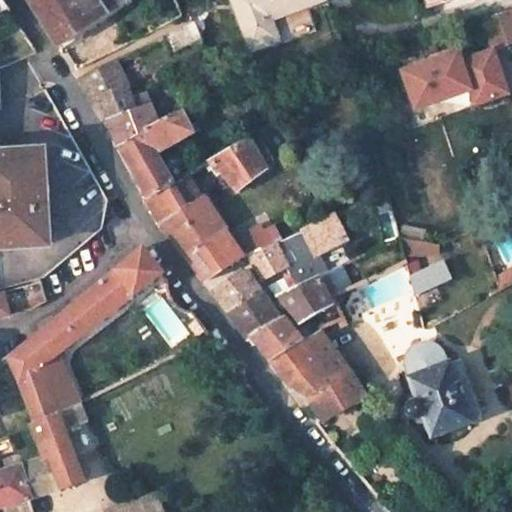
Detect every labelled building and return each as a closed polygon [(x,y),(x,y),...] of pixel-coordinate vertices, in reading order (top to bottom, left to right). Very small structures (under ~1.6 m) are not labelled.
[(0,0),(0,13),(8,11),(0,0)] [(25,0),(52,40),(111,4),(109,0),(25,0)] [(247,7),(244,0),(235,0),(239,9),(247,7)] [(239,9),(252,47),(279,38),(273,18),(323,0),(244,0),(247,7),(239,9)] [(181,2),(170,9),(174,17),(185,11),(181,2)] [(511,11),(484,19),(492,47),(511,40),(511,11)] [(162,37),(170,53),(201,37),(194,23),(162,37)] [(470,89),(476,105),(508,94),(494,52),(461,63),(458,53),(403,72),(415,109),(470,89)] [(126,101),(123,84),(114,63),(77,78),(88,101),(98,98),(102,116),(104,120),(128,108),(126,101)] [(134,90),(137,96),(126,101),(128,108),(104,120),(114,145),(115,144),(159,122),(155,113),(141,87),(134,90)] [(169,181),(153,150),(194,132),(195,127),(213,118),(206,99),(179,112),(176,114),(159,122),(115,144),(142,195),(169,181)] [(176,114),(172,104),(155,113),(159,122),(176,114)] [(212,157),(233,190),(264,168),(247,137),(212,157)] [(0,245),(43,244),(42,227),(49,227),(47,182),(40,182),(39,152),(0,154),(0,245)] [(219,227),(186,172),(169,181),(142,195),(141,197),(156,221),(157,223),(179,209),(201,239),(219,227)] [(201,239),(179,209),(157,223),(201,281),(238,256),(226,237),(219,227),(201,239)] [(314,252),(341,239),(331,216),(302,228),(314,252)] [(278,239),(271,225),(243,237),(241,232),(226,237),(238,256),(278,239)] [(284,267),(287,273),(282,276),(288,287),(313,276),(315,274),(295,231),(278,239),(238,256),(239,258),(246,256),(259,278),(260,278),(284,267)] [(401,253),(432,254),(433,244),(398,237),(401,253)] [(4,359),(30,421),(55,411),(53,409),(75,399),(54,351),(159,272),(139,247),(4,359)] [(440,262),(407,277),(413,297),(448,281),(440,262)] [(511,264),(498,272),(502,280),(511,274),(511,264)] [(320,291),(331,286),(324,270),(315,274),(313,276),(320,291)] [(247,271),(236,271),(208,291),(225,314),(260,291),(247,271)] [(287,308),(297,322),(326,303),(320,291),(313,276),(288,287),(274,293),(287,308)] [(47,297),(45,289),(40,291),(38,279),(0,291),(0,315),(30,306),(47,297)] [(276,315),(260,291),(225,314),(243,338),(248,334),(276,315)] [(299,341),(279,313),(276,315),(248,334),(266,358),(267,360),(299,341)] [(320,419),(361,395),(340,362),(316,330),(299,341),(267,360),(287,387),(304,396),(320,419)] [(472,402),(456,359),(445,363),(443,357),(439,353),(432,349),(426,348),(419,349),(416,350),(413,353),(408,357),(405,361),(404,366),(403,372),(404,377),(403,377),(408,393),(404,400),(403,403),(400,407),(394,409),(398,420),(405,418),(407,419),(409,421),(412,422),(415,421),(419,422),(424,438),(467,422),(462,407),(472,402)] [(478,417),(472,402),(462,407),(467,422),(478,417)] [(24,496),(79,479),(57,417),(64,414),(61,406),(53,409),(55,411),(30,421),(44,455),(14,466),(24,496)] [(0,511),(28,511),(24,496),(14,466),(0,469),(0,511)] [(159,511),(150,487),(96,506),(98,511),(159,511)]
